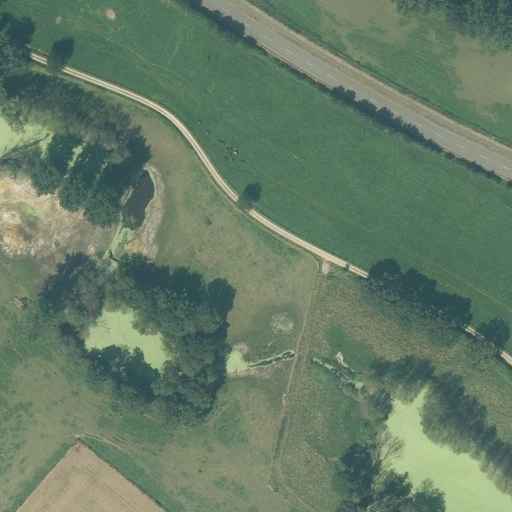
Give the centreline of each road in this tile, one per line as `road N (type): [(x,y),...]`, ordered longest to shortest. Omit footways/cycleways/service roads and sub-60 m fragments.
road 1 (track): [(511,362),(454,315),(285,235),(240,203),(169,116),(0,37)]
road 2 (primary): [(511,170),(366,97),(211,0)]
road 3 (track): [(326,254),(275,477),(325,511)]
